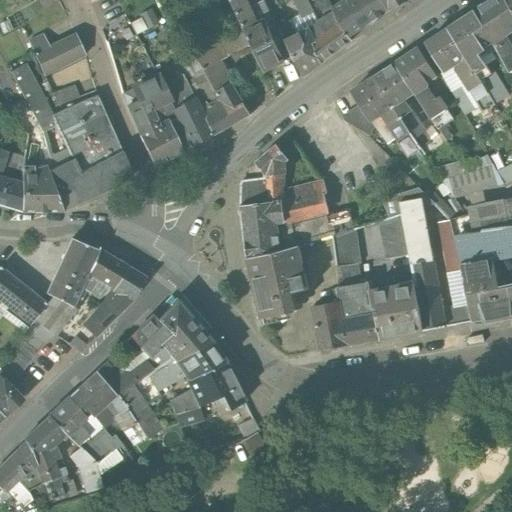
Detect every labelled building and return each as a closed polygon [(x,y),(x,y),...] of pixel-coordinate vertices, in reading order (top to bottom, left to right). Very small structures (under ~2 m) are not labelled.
[(265,21),(257,24),(245,0),(237,0),(231,3),(238,20),(249,44),(262,71),(284,61),(265,21)] [(340,26),(335,15),(332,10),(326,0),(318,0),(319,1),(312,4),(310,0),(301,4),(304,11),(308,9),(310,13),(314,11),(318,24),(319,24),(326,36),(311,45),(321,63),(351,41),(348,37),(340,26)] [(346,0),(332,10),(335,15),(340,26),(348,37),(389,11),(381,0),(346,0)] [(381,0),(389,11),(405,0),(381,0)] [(511,11),(505,0),(491,0),(474,11),(493,42),(511,29),(511,11)] [(474,11),(449,28),(467,59),(475,72),(479,81),(490,74),(477,53),(493,42),(474,11)] [(238,20),(214,34),(227,56),(249,44),(238,20)] [(318,24),(294,36),(289,24),(279,28),(302,76),(321,63),(311,45),(326,36),(319,24),(318,24)] [(467,59),(449,28),(425,44),(444,72),(456,64),(457,70),(463,80),(475,72),(467,59)] [(76,36),(46,50),(36,33),(26,38),(43,75),(85,55),(76,36)] [(214,34),(190,48),(196,57),(202,68),(210,82),(215,92),(231,83),(219,61),(227,56),(214,34)] [(437,77),(418,48),(395,64),(414,92),(432,120),(447,111),(441,100),(435,103),(428,92),(425,85),(437,77)] [(52,115),(25,63),(10,71),(26,99),(31,111),(41,132),(51,169),(73,158),(52,115)] [(395,64),(373,78),(401,118),(411,111),(403,99),(414,92),(395,64)] [(202,68),(194,72),(198,79),(191,82),(195,90),(210,82),(202,68)] [(154,69),(146,73),(151,82),(138,88),(141,94),(135,97),(137,101),(127,106),(140,136),(158,126),(150,111),(160,106),(170,102),(166,96),(167,95),(160,81),(154,69)] [(475,72),(463,80),(470,91),(482,83),(479,81),(475,72)] [(493,72),(490,74),(479,81),(482,83),(494,105),(508,97),(493,72)] [(401,118),(373,78),(352,92),(361,105),(371,120),(373,119),(383,112),(390,126),(401,118)] [(166,79),(160,81),(165,90),(170,88),(166,79)] [(250,116),(231,83),(215,92),(221,102),(234,125),(250,116)] [(73,86),(52,94),(58,105),(80,98),(73,86)] [(167,95),(166,96),(170,102),(175,110),(197,103),(193,96),(187,87),(167,95)] [(221,102),(209,107),(200,92),(193,96),(197,103),(213,136),(234,125),(221,102)] [(97,98),(52,115),(73,158),(51,169),(45,172),(62,211),(107,191),(126,181),(126,180),(129,179),(131,174),(97,98)] [(31,111),(21,116),(6,101),(0,105),(0,106),(27,135),(22,159),(42,161),(44,160),(31,111)] [(197,103),(175,110),(170,102),(160,106),(182,152),(213,136),(197,103)] [(371,120),(361,105),(342,118),(345,122),(369,138),(377,126),(373,119),(371,120)] [(182,152),(160,106),(150,111),(158,126),(140,136),(154,166),(182,152)] [(424,131),(411,111),(401,118),(414,138),(424,131)] [(414,138),(401,118),(390,126),(396,134),(394,135),(413,163),(425,155),(414,138)] [(276,146),(255,163),(266,176),(267,186),(282,182),(281,177),(285,176),(284,163),(287,160),(276,146)] [(0,152),(0,205),(21,211),(21,185),(18,185),(0,178),(0,176),(7,155),(0,152)] [(313,154),(294,169),(301,177),(320,162),(313,154)] [(22,161),(14,158),(11,171),(20,173),(22,161)] [(485,173),(464,175),(463,162),(446,163),(447,190),(467,189),(467,178),(477,178),(477,187),(485,186),(485,173)] [(255,163),(248,168),(241,185),(267,186),(266,176),(255,163)] [(44,167),(31,171),(32,176),(22,177),(21,185),(21,211),(62,211),(45,172),(44,167)] [(401,171),(389,179),(398,195),(418,188),(401,171)] [(268,203),(256,205),(257,206),(283,207),(284,213),(294,211),(325,200),(323,194),(337,190),(335,183),(328,185),(327,180),(290,190),(287,195),(283,196),(282,182),(267,186),(268,203)] [(398,195),(382,200),(388,219),(389,220),(401,216),(409,255),(410,264),(432,259),(423,211),(421,211),(419,208),(433,204),(432,203),(418,188),(398,195)] [(459,211),(442,194),(432,203),(433,204),(450,221),(459,211)] [(257,206),(256,205),(240,208),(247,259),(279,251),(298,246),(331,236),(353,230),(347,208),(276,230),(275,224),(285,222),(285,223),(327,211),(325,200),(294,211),(284,213),(283,207),(257,206)] [(473,214),(450,221),(453,233),(461,264),(462,264),(463,266),(493,260),(511,256),(511,203),(510,204),(511,211),(511,232),(478,237),(473,214)] [(511,211),(510,204),(473,214),(478,237),(511,232),(511,211)] [(389,220),(388,219),(380,221),(389,259),(409,255),(401,216),(389,220)] [(353,230),(331,236),(338,288),(358,284),(357,275),(359,275),(353,230)] [(453,233),(440,235),(450,284),(464,281),(461,265),(461,264),(453,233)] [(72,240),(47,292),(53,296),(71,305),(71,304),(98,251),(72,240)] [(279,251),(247,259),(260,318),(293,311),(289,293),(308,289),(305,276),(308,275),(304,262),(302,263),(298,246),(280,251),(279,251)] [(127,268),(98,251),(71,304),(75,307),(85,288),(99,297),(100,296),(109,285),(115,288),(127,268)] [(432,259),(410,264),(415,286),(423,331),(444,328),(436,284),(437,284),(432,259)] [(493,260),(463,266),(473,322),(504,316),(506,311),(501,289),(498,287),(493,260)] [(46,304),(1,267),(0,268),(0,300),(2,302),(0,303),(0,310),(25,330),(34,318),(46,304)] [(146,279),(127,268),(115,288),(109,285),(100,296),(107,303),(119,315),(133,301),(146,279)] [(338,288),(336,289),(338,303),(312,307),(321,351),(348,346),(348,345),(379,339),(373,307),(372,307),(369,292),(367,282),(358,284),(338,288)] [(511,283),(498,287),(501,289),(506,311),(504,316),(511,314),(511,283)] [(415,286),(397,289),(397,288),(369,292),(372,307),(373,307),(379,339),(423,331),(415,286)] [(99,297),(85,288),(75,307),(71,315),(86,327),(107,303),(100,296),(99,297)] [(46,304),(34,318),(55,334),(71,315),(75,307),(71,304),(71,305),(53,296),(46,304)] [(212,343),(177,302),(158,321),(153,316),(152,317),(169,334),(160,342),(172,356),(177,362),(212,343)] [(71,315),(55,334),(80,354),(119,315),(107,303),(86,327),(71,315)] [(469,305),(453,308),(457,325),(472,322),(469,305)] [(152,317),(132,337),(151,358),(146,364),(130,374),(128,375),(135,383),(154,371),(172,356),(160,342),(169,334),(152,317)] [(25,330),(0,360),(0,367),(14,379),(44,342),(55,334),(34,318),(25,330)] [(177,362),(162,370),(150,379),(157,390),(178,378),(176,375),(181,372),(187,373),(190,379),(187,380),(188,383),(226,362),(212,343),(177,362)] [(260,432),(226,362),(188,383),(192,391),(199,408),(211,400),(214,406),(224,401),(237,427),(233,429),(240,443),(257,434),(260,432)] [(120,372),(114,375),(105,364),(96,373),(115,393),(118,393),(119,394),(131,386),(135,383),(128,375),(130,374),(120,372)] [(115,393),(96,373),(73,395),(89,414),(100,426),(109,417),(101,409),(106,404),(118,416),(119,415),(126,408),(119,394),(118,393),(115,393)] [(0,415),(3,418),(9,411),(9,412),(21,400),(0,378),(0,415)] [(148,407),(131,386),(119,394),(126,408),(131,418),(148,407)] [(192,391),(171,402),(176,414),(199,408),(192,391)] [(89,414),(73,395),(63,405),(78,425),(89,414)] [(78,425),(63,405),(49,418),(66,435),(82,451),(96,466),(106,458),(98,449),(88,436),(78,425)] [(131,418),(126,408),(119,415),(131,432),(140,429),(137,424),(131,418)] [(199,408),(176,414),(181,426),(202,419),(199,408)] [(151,415),(137,424),(140,429),(148,440),(165,430),(151,415)] [(49,418),(24,441),(26,442),(38,462),(46,483),(53,503),(69,497),(65,483),(73,480),(56,445),(66,435),(49,418)] [(102,429),(96,434),(93,431),(88,436),(98,449),(103,445),(117,459),(128,451),(123,444),(115,434),(111,438),(102,429)] [(257,434),(243,442),(254,459),(267,450),(257,434)] [(26,442),(0,467),(0,486),(6,492),(21,478),(29,492),(46,483),(38,462),(26,442)] [(82,451),(73,461),(84,470),(90,468),(94,479),(89,481),(91,494),(103,490),(96,466),(82,451)] [(26,511),(13,495),(3,505),(9,511),(26,511)]
